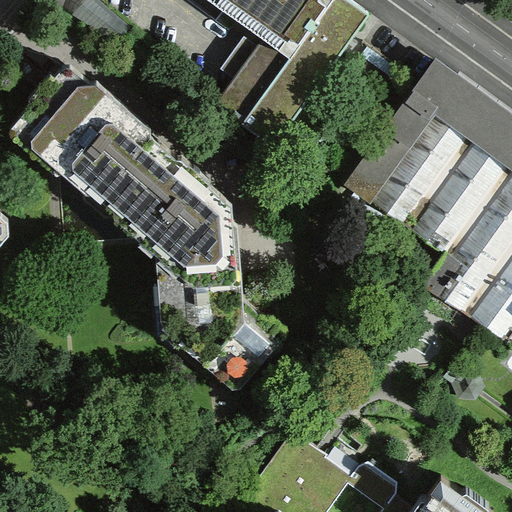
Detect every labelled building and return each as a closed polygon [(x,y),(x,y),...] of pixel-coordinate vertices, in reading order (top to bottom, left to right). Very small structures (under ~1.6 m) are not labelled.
[(217,0),(267,36),(221,100),(242,119),(328,0),(217,0)] [(353,0),(328,0),(242,119),(242,120),(274,143),(332,62),(341,67),(348,56),(341,49),(369,11),(353,0)] [(511,114),(507,111),(436,59),(348,181),(445,251),(422,282),(511,341),(511,114)] [(53,169),(62,168),(69,161),(93,182),(94,189),(104,198),(124,175),(118,170),(151,132),(138,121),(138,114),(107,87),(97,78),(90,79),(71,62),(63,63),(54,73),(51,69),(29,95),(29,102),(19,114),(28,122),(16,137),(53,169)] [(118,170),(124,175),(104,198),(114,206),(121,206),(160,239),(161,259),(190,257),(189,243),(239,239),(238,223),(234,219),(232,201),(211,182),(205,183),(190,170),(177,159),(177,153),(151,132),(118,170)] [(8,217),(0,209),(0,241),(9,230),(8,217)] [(157,334),(172,347),(176,343),(183,343),(233,385),(240,385),(283,335),(266,320),(265,314),(243,296),(241,267),(239,239),(189,243),(190,257),(161,259),(162,272),(168,277),(170,301),(154,302),(157,334)] [(441,253),(428,244),(408,273),(420,281),(441,253)] [(453,363),(444,374),(456,382),(464,371),(453,363)] [(325,511),(352,475),(352,473),(326,455),(328,452),(293,427),(232,511),(325,511)] [(368,459),(359,463),(352,473),(352,475),(388,501),(379,511),(495,511),(489,507),(489,501),(467,485),(461,487),(441,473),(427,493),(421,492),(413,503),(396,491),(397,480),(368,459)]
